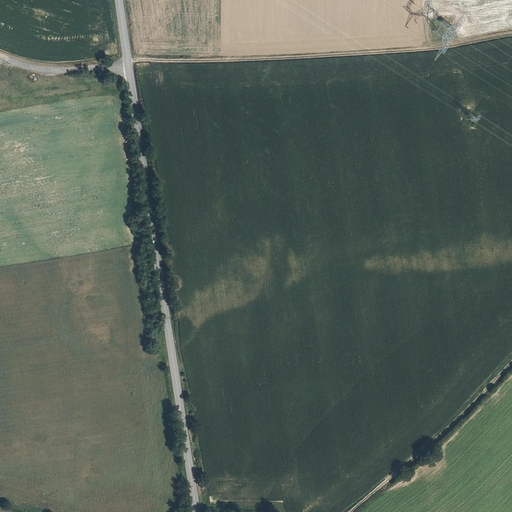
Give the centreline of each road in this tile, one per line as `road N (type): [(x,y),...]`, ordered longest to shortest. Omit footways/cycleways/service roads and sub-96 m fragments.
road 1 (secondary): [(128,62),(197,511)]
road 2 (track): [(128,62),(449,46),(511,34)]
road 3 (track): [(511,363),(353,511)]
road 4 (unclassified): [(0,57),(49,74),(128,62)]
